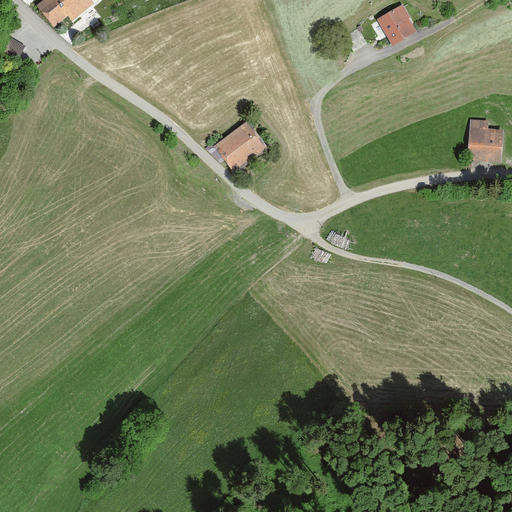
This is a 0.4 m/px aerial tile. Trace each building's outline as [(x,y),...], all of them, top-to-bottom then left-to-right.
[(47,0),(39,7),(57,28),(68,18),(73,23),(96,4),(92,0),(47,0)] [(421,33),(405,7),(381,22),(397,47),(421,33)] [(24,49),(10,41),(2,55),(16,63),(24,49)] [(492,123),(470,121),(466,161),(503,164),(507,131),(491,130),(492,123)] [(270,149),(251,122),(218,147),(237,173),(270,149)]
